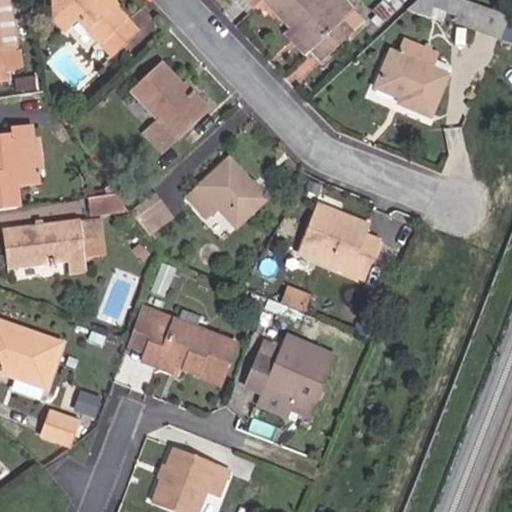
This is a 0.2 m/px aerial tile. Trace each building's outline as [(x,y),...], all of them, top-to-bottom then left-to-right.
[(0,0),(0,78),(20,75),(9,0),(0,0)] [(111,0),(54,0),(64,10),(55,18),(68,32),(80,21),(113,56),(140,31),(119,8),(111,0)] [(238,0),(250,12),(255,8),(247,0),(238,0)] [(247,0),(255,8),(264,0),(247,0)] [(267,0),(324,61),(365,23),(353,11),(345,19),(326,0),(267,0)] [(492,37),(501,11),(471,0),(416,0),(405,11),(441,21),(445,12),(458,17),(456,23),(492,37)] [(500,40),(509,14),(501,11),(492,37),(500,40)] [(402,54),(392,50),(377,86),(403,97),(401,102),(433,115),(449,73),(437,68),(442,54),(408,40),(402,54)] [(207,112),(184,87),(163,65),(134,92),(161,120),(146,134),(163,152),(207,112)] [(188,84),(184,87),(207,112),(210,108),(188,84)] [(0,209),(21,207),(18,185),(17,171),(38,168),(32,127),(15,129),(16,134),(0,136),(0,209)] [(231,159),(188,198),(207,218),(219,208),(237,227),(270,198),(255,181),(253,183),(231,159)] [(17,171),(18,185),(40,183),(38,168),(17,171)] [(127,209),(117,194),(89,198),(91,214),(127,209)] [(143,225),(167,208),(157,194),(133,211),(143,225)] [(335,218),(337,212),(320,205),(318,211),(335,218)] [(151,236),(174,219),(167,208),(143,225),(151,236)] [(365,233),(369,224),(337,212),(335,218),(318,211),(300,252),(364,278),(380,239),(365,233)] [(101,220),(100,217),(3,230),(8,266),(69,258),(71,271),(87,269),(87,267),(86,256),(92,255),(105,253),(104,243),(101,220)] [(92,255),(86,256),(87,267),(94,266),(92,255)] [(282,302),(305,311),(311,297),(287,288),(282,302)] [(171,327),(175,317),(144,306),(130,341),(147,347),(156,322),(171,327)] [(179,365),(202,374),(201,376),(220,384),(236,341),(175,317),(171,327),(156,322),(147,347),(144,356),(177,369),(179,365)] [(0,321),(0,330),(26,340),(29,332),(0,321)] [(26,340),(0,330),(0,369),(47,387),(63,345),(29,332),(26,340)] [(260,390),(292,403),(305,374),(325,383),(336,357),(284,334),(273,360),(258,355),(245,383),(260,390)] [(312,412),(325,383),(305,374),(292,403),(312,412)] [(13,388),(42,397),(45,389),(16,380),(13,388)] [(288,415),(292,403),(260,390),(255,400),(288,415)] [(96,417),(102,399),(89,394),(83,411),(96,417)] [(79,420),(48,410),(40,433),(71,443),(79,420)] [(175,445),(154,501),(182,511),(198,511),(207,489),(220,494),(231,468),(175,445)] [(210,493),(201,511),(217,511),(223,498),(210,493)]
